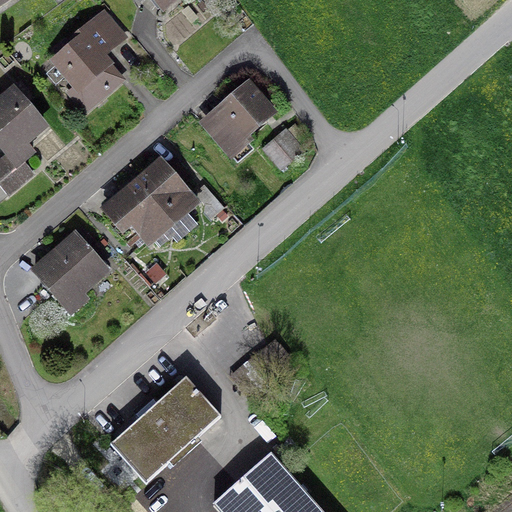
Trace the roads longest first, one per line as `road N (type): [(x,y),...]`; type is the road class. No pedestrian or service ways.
road 1 (residential): [(347,159),(252,42),(0,261)]
road 2 (residential): [(347,159),(45,428)]
road 3 (residential): [(511,15),(347,159)]
road 4 (residential): [(0,314),(45,428)]
